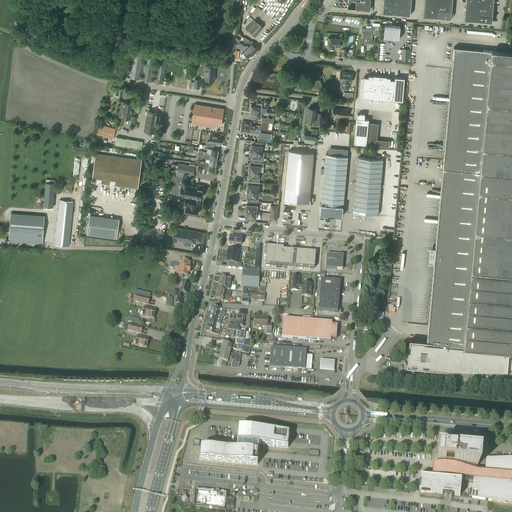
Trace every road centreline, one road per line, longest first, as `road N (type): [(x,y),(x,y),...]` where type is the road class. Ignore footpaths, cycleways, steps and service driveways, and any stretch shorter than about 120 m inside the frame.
road 1 (unclassified): [(351,365),(359,241),(235,224)]
road 2 (track): [(208,261),(0,243)]
road 3 (unclassified): [(216,222),(239,91),(273,42)]
road 4 (motorway): [(167,392),(0,383)]
road 5 (secondary): [(177,404),(333,417)]
road 6 (secondary): [(334,409),(180,393)]
road 7 (motorway): [(0,398),(126,403)]
